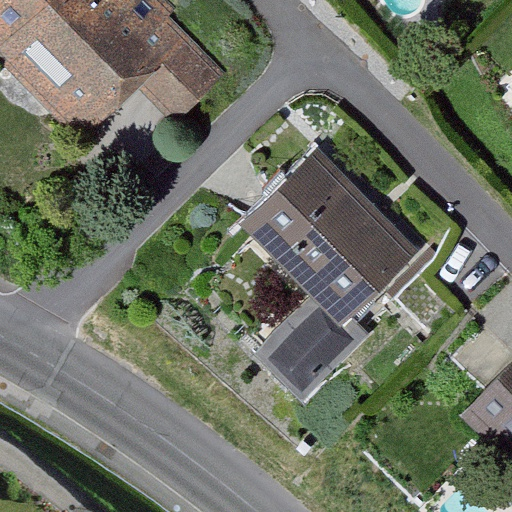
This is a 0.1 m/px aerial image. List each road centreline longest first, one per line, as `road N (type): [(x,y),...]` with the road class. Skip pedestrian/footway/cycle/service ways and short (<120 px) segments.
road 1 (residential): [(511,245),(315,45),(15,340)]
road 2 (tertiary): [(256,511),(152,429),(15,340)]
